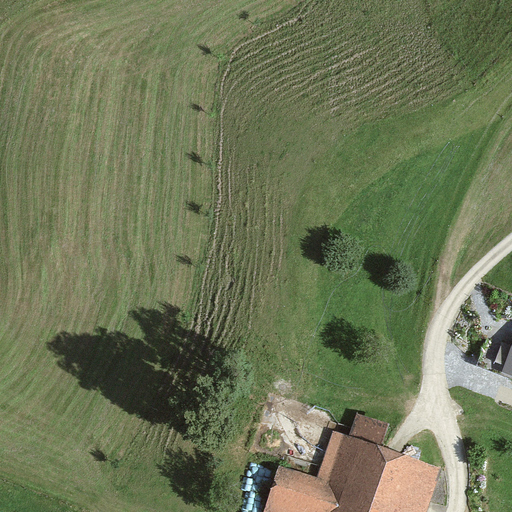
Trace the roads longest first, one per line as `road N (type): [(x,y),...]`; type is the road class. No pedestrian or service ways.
road 1 (track): [(456,511),(457,473),(435,355),(448,307)]
road 2 (track): [(448,307),(443,290),(478,181),(511,118)]
